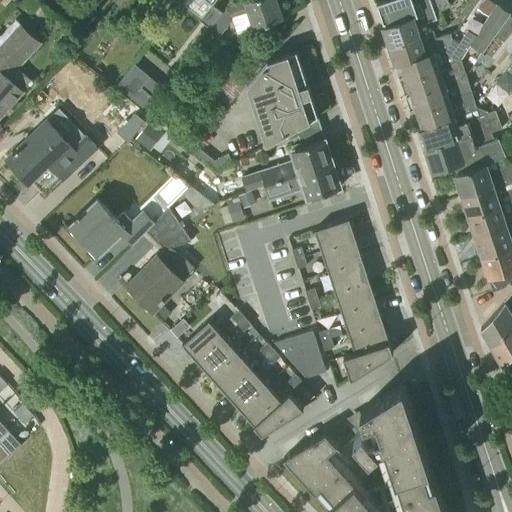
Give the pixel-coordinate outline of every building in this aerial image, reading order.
[(249,12),(254,28),(283,18),(277,0),(249,0),(245,1),(246,2),(227,8),(209,31),(217,38),(235,17),(249,12)] [(430,0),(416,0),(410,2),(378,12),(389,45),(420,34),(417,26),(437,19),(430,0)] [(448,0),(436,0),(437,1),(442,10),(451,6),(448,0)] [(491,0),(485,0),(479,9),(489,16),(497,3),(491,0)] [(476,35),(470,44),(483,53),(497,34),(510,15),(511,13),(497,3),(485,23),(476,35)] [(511,32),(511,16),(510,15),(497,34),(506,40),(511,32)] [(0,114),(23,89),(9,77),(41,42),(16,19),(0,36),(0,114)] [(389,45),(395,64),(401,62),(446,46),(452,36),(451,32),(436,37),(433,29),(420,34),(389,45)] [(407,78),(461,60),(461,58),(470,44),(476,35),(468,30),(459,43),(453,38),(452,36),(446,46),(401,62),(407,78)] [(224,113),(240,94),(276,48),(266,39),(236,74),(226,65),(202,95),(224,113)] [(268,59),(247,84),(267,144),(319,116),(297,50),(268,59)] [(467,75),(461,60),(407,78),(412,94),(445,83),(445,82),(467,75)] [(445,83),(412,94),(417,110),(450,100),(450,99),(472,91),(467,75),(445,82),(445,83)] [(161,84),(150,76),(142,87),(153,96),(161,84)] [(450,100),(417,110),(423,126),(476,109),(475,106),(474,101),(475,100),(472,91),(450,99),(450,100)] [(496,110),(489,112),(475,106),(476,109),(423,126),(419,127),(425,147),(459,137),(458,132),(498,117),(496,110)] [(145,120),(136,112),(117,131),(129,142),(145,120)] [(456,164),(458,173),(486,164),(504,154),(497,137),(494,138),(492,131),(502,127),(498,117),(458,132),(459,137),(425,147),(433,171),(456,164)] [(47,119),(14,151),(7,157),(44,196),(97,146),(87,136),(75,147),(47,119)] [(136,138),(151,150),(165,134),(149,121),(136,138)] [(295,159),(261,171),(243,177),(247,190),(265,185),(334,162),(326,138),(303,146),(301,142),(292,145),(294,149),(292,149),(295,159)] [(197,145),(192,150),(217,170),(232,162),(229,153),(215,160),(197,145)] [(334,162),(265,185),(270,199),(305,187),(308,197),(342,186),(334,162)] [(486,164),(458,173),(456,174),(457,178),(457,181),(462,195),(511,177),(511,163),(510,164),(489,172),(486,164)] [(511,177),(462,195),(469,215),(500,205),(511,200),(511,177)] [(190,186),(183,193),(200,211),(214,204),(190,186)] [(240,195),(244,207),(256,203),(252,191),(240,195)] [(99,197),(81,214),(79,212),(75,216),(77,218),(71,224),(93,248),(102,240),(108,246),(122,232),(134,244),(147,230),(156,221),(144,209),(132,220),(123,211),(117,216),(99,197)] [(507,225),(511,222),(511,200),(500,205),(469,215),(475,235),(507,225)] [(245,217),(240,201),(228,204),(228,205),(233,221),(245,217)] [(233,221),(228,205),(220,208),(225,223),(233,221)] [(170,207),(156,221),(147,230),(165,249),(158,254),(129,284),(127,282),(127,283),(153,309),(195,267),(186,258),(172,247),(192,240),(170,207)] [(349,217),(315,228),(355,351),(344,355),(351,377),(393,352),(349,217)] [(511,222),(507,225),(475,235),(482,256),(511,245),(511,222)] [(511,245),(482,256),(493,290),(505,286),(511,278),(511,245)] [(305,255),(302,246),(293,249),(295,258),(305,255)] [(308,264),(305,255),(295,258),(298,268),(308,264)] [(318,296),(315,287),(306,290),(309,300),(318,296)] [(511,293),(482,327),(482,328),(492,346),(511,323),(511,293)] [(321,306),(318,296),(309,300),(312,309),(321,306)] [(153,310),(164,319),(171,312),(161,302),(153,310)] [(245,317),(239,310),(232,316),(238,323),(245,317)] [(252,324),(245,317),(238,323),(244,331),(252,324)] [(209,319),(183,343),(263,432),(304,407),(290,391),(281,399),(209,319)] [(172,330),(179,337),(187,330),(181,322),(172,330)] [(511,323),(492,346),(504,366),(511,356),(511,323)] [(332,337),(329,328),(319,331),(322,341),(332,337)] [(327,371),(313,329),(274,342),(306,378),(327,371)] [(335,347),(332,337),(322,341),(325,350),(335,347)] [(274,349),(268,342),(261,349),(267,356),(274,349)] [(273,363),(281,356),(274,349),(267,356),(273,363)] [(296,374),(290,367),(283,373),(289,380),(296,374)] [(295,387),(303,381),(296,374),(289,380),(295,387)] [(0,391),(8,384),(3,378),(0,380),(0,391)] [(430,486),(424,468),(431,466),(424,445),(417,447),(412,431),(419,428),(417,423),(410,425),(405,409),(412,406),(404,383),(361,409),(365,422),(378,418),(408,511),(438,511),(437,507),(444,505),(437,483),(430,486)] [(14,411),(20,417),(29,409),(23,403),(14,411)] [(34,414),(29,409),(20,417),(25,423),(34,414)] [(0,436),(9,428),(0,418),(0,436)] [(9,428),(0,436),(0,463),(22,443),(9,428)] [(380,446),(364,428),(355,436),(371,454),(380,446)] [(382,511),(328,452),(338,444),(326,431),(290,453),(291,454),(291,453),(298,461),(293,466),(317,493),(322,488),(334,501),(329,506),(334,511),(382,511)]
